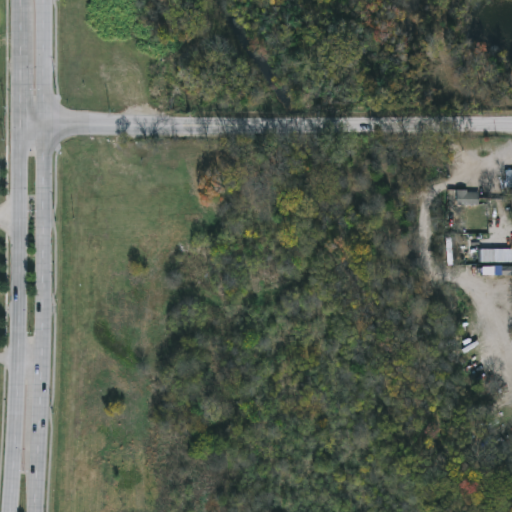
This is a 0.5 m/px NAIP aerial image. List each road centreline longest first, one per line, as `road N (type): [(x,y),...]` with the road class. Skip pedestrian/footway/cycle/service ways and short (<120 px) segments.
road 1 (primary): [(39,511),(45,0)]
road 2 (tertiary): [(511,127),(22,129)]
road 3 (primary): [(22,129),(11,511)]
